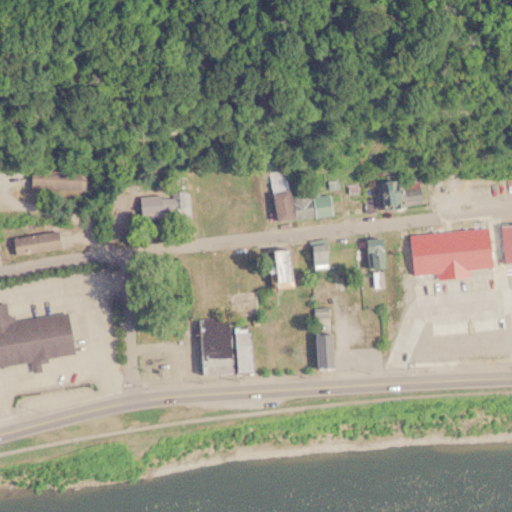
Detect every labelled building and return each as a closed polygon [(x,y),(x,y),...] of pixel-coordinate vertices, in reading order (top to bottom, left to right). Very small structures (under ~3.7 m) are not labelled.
[(270,220),(327,217),(325,189),(286,192),(285,172),(267,173),(270,220)] [(417,179),(375,182),(377,208),(418,205),(417,179)] [(136,195),(138,221),(176,219),(176,220),(187,219),(186,193),(136,195)] [(511,224),(496,225),(498,261),(511,260),(511,224)] [(56,249),(54,231),(9,237),(11,254),(56,249)] [(380,239),(361,240),(363,269),(382,268),(380,239)] [(308,272),(355,271),(354,250),(324,250),(324,245),(308,245),(308,272)] [(287,250),(266,251),(268,285),(290,283),(287,250)] [(0,363),(71,354),(65,311),(7,318),(4,301),(0,301),(0,363)] [(311,307),(312,367),(331,366),(331,330),(330,330),(329,307),(311,307)] [(226,316),(195,317),(196,372),(249,371),(248,326),(226,326),(226,316)] [(511,357),(511,328),(453,329),(453,359),(511,357)]
